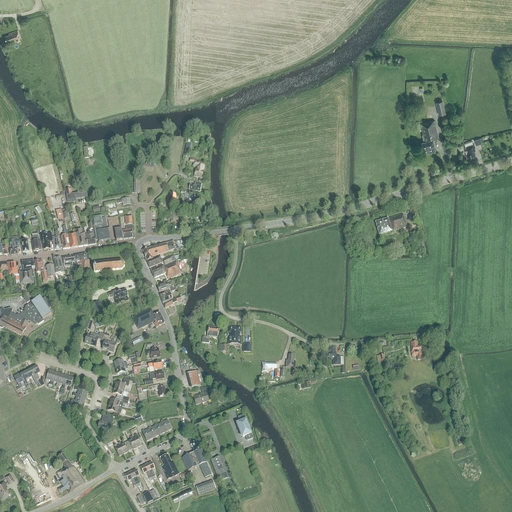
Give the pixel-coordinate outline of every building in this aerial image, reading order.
[(12,41),(20,39),(17,31),(9,34),(9,35),(5,37),(6,42),(12,40),(12,41)] [(439,115),(445,114),(442,101),(436,103),(439,115)] [(433,140),(438,139),(434,121),(421,124),(423,135),(422,135),(423,142),(420,143),(422,154),(435,151),(433,140)] [(192,144),(186,143),(184,155),(190,156),(192,144)] [(466,155),(467,159),(475,157),(474,151),(475,151),(474,148),(475,148),(473,144),(465,147),(467,155),(466,155)] [(86,156),(97,154),(96,148),(85,150),(86,156)] [(197,167),(197,170),(195,169),(194,176),(202,178),(203,171),(204,165),(200,164),(201,163),(200,162),(195,162),(196,159),(190,158),(189,162),(194,163),(193,166),(197,167)] [(201,184),(195,183),(194,185),(190,185),(189,190),(200,192),(201,184)] [(67,203),(76,202),(76,199),(87,197),(85,190),(78,191),(78,194),(72,195),(71,189),(65,190),(66,197),(67,203)] [(177,194),(168,193),(167,204),(175,205),(177,194)] [(61,199),(63,205),(67,205),(65,194),(56,196),(56,200),(61,199)] [(197,197),(188,195),(188,200),(185,199),(183,207),(189,208),(190,206),(195,207),(197,197)] [(171,212),(166,212),(163,212),(163,219),(170,219),(170,222),(175,222),(176,213),(171,212)] [(105,218),(102,218),(101,215),(92,217),(96,244),(111,241),(109,228),(107,228),(105,218)] [(375,223),(378,232),(379,235),(392,232),(406,227),(403,215),(375,223)] [(131,216),(125,217),(126,230),(122,230),(123,240),(133,238),(131,216)] [(55,238),(52,238),(53,242),(54,250),(61,250),(59,237),(58,232),(57,232),(57,229),(55,229),(55,238)] [(75,230),(78,247),(87,246),(84,234),(82,235),(81,229),(75,230)] [(123,240),(121,229),(114,230),(116,241),(123,240)] [(67,232),(68,236),(71,249),(78,247),(75,234),(70,235),(69,231),(67,232)] [(68,236),(67,232),(63,233),(64,236),(60,237),(63,249),(70,249),(68,236)] [(93,232),(85,234),(87,246),(96,244),(93,232)] [(39,241),(37,233),(32,234),(33,241),(32,241),(33,251),(41,250),(40,240),(39,241)] [(49,242),(53,242),(52,238),(51,233),(40,234),(41,242),(42,242),(43,250),(50,249),(49,242)] [(0,255),(3,255),(8,255),(8,249),(9,249),(8,240),(2,241),(2,248),(2,246),(0,246),(0,255)] [(19,246),(18,240),(8,241),(10,256),(18,255),(17,246),(19,246)] [(29,252),(27,240),(21,241),(22,253),(29,252)] [(142,251),(146,261),(152,259),(156,257),(156,256),(159,255),(174,249),(174,250),(179,249),(178,246),(177,245),(176,244),(174,245),(173,241),(165,244),(154,247),(149,249),(142,251)] [(86,254),(75,256),(76,263),(77,262),(77,265),(78,265),(79,276),(88,275),(89,261),(86,261),(86,254)] [(75,256),(62,258),(64,267),(65,267),(71,266),(71,267),(77,266),(76,263),(75,256)] [(163,262),(164,265),(172,262),(175,260),(173,256),(170,258),(170,257),(161,261),(160,256),(146,262),(149,268),(162,262),(163,262)] [(55,273),(63,272),(61,258),(53,259),(55,273)] [(22,262),(23,271),(18,272),(20,284),(34,282),(32,269),(34,269),(33,260),(22,262)] [(122,270),(124,266),(123,263),(121,260),(114,261),(104,262),(92,264),(94,273),(100,272),(104,271),(112,270),(122,270)] [(46,281),(47,281),(46,271),(43,271),(43,270),(42,261),(39,261),(34,261),(36,273),(40,273),(40,272),(41,272),(43,283),(46,283),(46,281)] [(172,262),(164,265),(162,266),(150,271),(154,278),(166,273),(168,279),(181,273),(176,261),(172,262)] [(14,262),(8,263),(8,271),(9,273),(9,275),(17,274),(17,267),(15,267),(14,262)] [(5,274),(9,273),(8,271),(8,263),(0,263),(0,271),(5,271),(5,274)] [(54,265),(46,266),(47,277),(55,276),(54,265)] [(168,286),(171,285),(170,281),(167,282),(167,283),(157,287),(159,292),(169,289),(168,286)] [(159,295),(162,304),(172,299),(169,290),(168,291),(168,290),(164,292),(164,293),(159,295)] [(117,304),(127,301),(126,297),(127,296),(125,291),(118,293),(117,291),(113,293),(108,294),(109,298),(114,296),(117,304)] [(16,315),(11,312),(12,311),(11,308),(5,310),(3,309),(0,309),(0,310),(0,313),(0,314),(1,314),(0,316),(0,327),(1,328),(4,327),(21,336),(26,327),(28,323),(27,323),(28,321),(35,325),(36,324),(38,325),(43,321),(42,319),(51,314),(48,309),(51,307),(49,304),(52,302),(49,298),(46,300),(45,297),(41,299),(40,296),(31,302),(31,303),(24,307),(25,308),(23,309),(25,311),(19,315),(18,314),(16,315)] [(172,299),(162,304),(165,309),(173,305),(172,304),(176,302),(177,302),(181,300),(179,296),(172,299)] [(96,320),(104,317),(99,302),(90,305),(96,320)] [(159,312),(153,315),(150,308),(131,316),(138,329),(153,322),(152,321),(154,320),(155,322),(153,323),(156,328),(164,323),(159,312)] [(90,331),(93,321),(86,319),(83,329),(90,331)] [(218,338),(219,328),(208,327),(207,337),(202,336),(201,342),(208,343),(209,337),(218,338)] [(240,334),(240,328),(229,327),(229,333),(230,333),(230,338),(229,338),(229,344),(240,345),(241,345),(241,337),(239,337),(239,334),(240,334)] [(84,343),(90,345),(94,334),(90,333),(90,335),(87,335),(84,343)] [(98,335),(94,334),(90,345),(96,347),(98,339),(101,340),(103,334),(99,333),(98,335)] [(102,349),(107,351),(111,339),(108,339),(109,335),(104,333),(101,340),(104,341),(102,349)] [(138,337),(131,341),(134,346),(141,342),(138,337)] [(114,340),(111,339),(107,351),(113,353),(116,344),(113,343),(114,340)] [(411,343),(411,345),(411,353),(412,356),(417,355),(417,359),(421,359),(421,352),(421,346),(417,346),(417,342),(411,343)] [(160,357),(159,352),(158,350),(155,350),(155,349),(152,349),(152,351),(146,352),(146,356),(150,355),(151,359),(160,357)] [(329,349),(329,351),(329,353),(327,353),(327,360),(332,359),(332,365),(343,365),(343,357),(340,357),(336,357),(335,349),(329,349)] [(132,364),(136,363),(134,354),(128,355),(129,359),(131,359),(132,364)] [(295,368),(295,362),(294,362),(294,356),(288,355),(288,361),(286,360),(285,367),(295,368)] [(376,356),(378,363),(385,362),(384,355),(376,356)] [(153,369),(161,368),(161,367),(162,367),(161,364),(160,362),(156,362),(147,363),(148,367),(150,367),(151,372),(154,371),(153,369)] [(276,364),(264,363),(262,363),(261,372),(268,373),(268,368),(276,369),(276,364)] [(31,369),(36,380),(39,378),(37,375),(40,373),(36,366),(31,369)] [(127,369),(127,366),(115,368),(116,374),(125,372),(124,369),(127,369)] [(31,369),(25,372),(29,379),(32,377),(34,381),(36,380),(31,369)] [(49,370),(46,379),(50,381),(49,385),(48,384),(48,387),(51,388),(52,385),(53,382),(52,381),(55,372),(49,370)] [(199,371),(196,372),(188,374),(192,388),(200,386),(199,382),(203,381),(201,374),(200,374),(199,371)] [(23,382),(25,386),(28,384),(26,381),(29,379),(25,372),(20,375),(19,375),(23,382)] [(55,372),(52,381),(53,382),(57,383),(55,387),(58,387),(59,384),(58,383),(61,374),(55,372)] [(156,380),(164,379),(162,372),(149,375),(150,379),(144,380),(145,386),(153,384),(152,379),(156,379),(156,380)] [(20,384),(23,382),(19,375),(20,375),(19,374),(13,377),(19,389),(22,387),(20,384)] [(61,374),(58,383),(59,384),(62,385),(61,389),(61,388),(59,393),(62,394),(64,389),(65,386),(64,385),(67,376),(61,374)] [(67,376),(64,385),(65,386),(68,387),(67,390),(70,391),(71,387),(70,387),(73,378),(67,376)] [(116,382),(114,388),(123,391),(125,386),(128,386),(129,383),(123,382),(122,384),(116,382)] [(309,382),(298,384),(299,390),(310,388),(309,382)] [(151,390),(155,389),(155,392),(159,391),(159,397),(165,396),(164,388),(161,388),(160,385),(151,387),(151,390)] [(75,387),(74,390),(78,391),(76,394),(76,396),(86,399),(88,393),(78,390),(79,389),(75,387)] [(128,392),(123,391),(114,388),(112,393),(124,397),(126,398),(128,392)] [(208,392),(209,392),(208,388),(202,390),(204,394),(193,397),(194,401),(195,401),(196,405),(208,401),(206,394),(208,393),(208,392)] [(73,393),(72,396),(76,397),(74,400),(74,402),(84,405),(86,399),(76,396),(76,394),(73,393)] [(71,399),(70,402),(74,403),(72,408),(82,411),(84,405),(74,402),(74,400),(71,399)] [(110,399),(109,405),(121,409),(122,403),(110,399)] [(118,417),(119,414),(121,409),(118,408),(109,405),(107,410),(113,412),(113,415),(118,417)] [(236,423),(242,437),(245,436),(247,440),(252,438),(253,439),(253,438),(249,429),(250,428),(249,426),(248,425),(244,415),(243,415),(238,418),(239,422),(236,423)] [(114,420),(114,419),(113,419),(105,416),(102,423),(99,422),(98,426),(98,427),(98,428),(99,428),(102,429),(101,430),(101,431),(102,432),(103,433),(104,433),(105,432),(105,431),(109,432),(110,432),(114,420)] [(160,422),(161,423),(165,432),(172,429),(167,420),(163,422),(162,421),(160,422)] [(159,435),(165,432),(161,423),(157,425),(156,424),(154,425),(154,426),(159,435)] [(148,428),(148,429),(153,438),(159,435),(154,426),(150,428),(150,427),(148,428)] [(146,441),(153,438),(148,429),(144,431),(143,430),(141,431),(146,441)] [(133,439),(137,448),(142,446),(137,437),(136,434),(134,435),(135,438),(133,439)] [(128,441),(132,450),(137,448),(133,439),(132,436),(129,438),(130,440),(128,441)] [(132,450),(128,441),(123,444),(128,452),(132,450)] [(212,475),(210,470),(200,449),(200,447),(198,448),(196,441),(191,444),(194,452),(182,458),(187,471),(199,465),(205,479),(212,475)] [(117,443),(119,446),(123,455),(128,452),(123,444),(123,443),(121,444),(120,442),(117,443)] [(123,455),(119,446),(117,446),(116,444),(113,445),(114,448),(118,457),(123,455)] [(69,493),(85,483),(74,466),(72,467),(63,454),(57,457),(62,464),(64,468),(56,474),(69,493)] [(171,462),(167,455),(159,458),(163,466),(161,466),(163,470),(164,470),(164,471),(167,479),(179,474),(172,461),(171,462)] [(218,457),(210,460),(217,477),(225,474),(218,457)] [(151,462),(146,465),(153,479),(156,478),(152,470),(154,469),(151,462)] [(153,479),(146,465),(140,468),(143,474),(146,473),(150,481),(153,479)] [(136,470),(131,472),(138,487),(140,486),(136,477),(139,476),(136,470)] [(131,480),(134,486),(135,488),(138,487),(131,472),(125,475),(128,481),(131,480)] [(5,478),(10,485),(14,483),(9,475),(5,478)] [(198,495),(215,489),(213,481),(196,487),(198,495)] [(8,497),(10,495),(6,489),(7,489),(3,482),(0,483),(0,484),(1,486),(0,485),(0,498),(1,500),(2,500),(3,500),(8,497)] [(153,500),(149,492),(143,495),(147,503),(153,500)]
